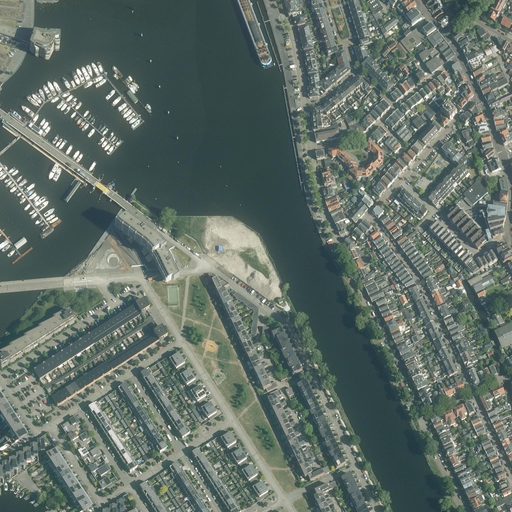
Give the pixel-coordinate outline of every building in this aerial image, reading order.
[(0,0),(0,17),(23,21),(25,4),(0,0)] [(285,4),(287,10),(304,5),(302,0),(299,0),(297,0),(292,2),(291,0),(287,1),(288,3),(285,4)] [(373,15),(374,17),(378,14),(384,10),(381,7),(381,6),(376,0),(372,0),(367,4),(373,15)] [(397,0),(395,2),(391,5),(395,10),(397,9),(408,0),(407,0),(397,0)] [(413,3),(409,0),(408,0),(397,9),(400,13),(413,3)] [(442,4),(439,0),(429,0),(426,3),(433,12),(442,4)] [(498,1),(495,5),(502,9),(504,4),(498,1)] [(417,8),(413,3),(400,13),(404,18),(417,8)] [(304,5),(287,10),(289,17),(292,16),(293,18),(297,17),(296,14),(297,14),(296,13),(306,10),(304,5)] [(495,5),(493,10),(499,13),(502,9),(495,5)] [(433,12),(437,17),(444,11),(441,6),(433,12)] [(406,25),(418,15),(417,13),(417,12),(416,11),(415,11),(415,10),(403,20),(406,25)] [(449,10),(439,19),(444,24),(454,15),(449,10)] [(492,10),(490,14),(497,18),(499,13),(493,10),(492,10)] [(497,18),(490,14),(487,19),(499,25),(500,23),(496,21),(497,18)] [(418,15),(410,21),(406,25),(410,29),(422,19),(421,19),(422,18),(421,16),(419,16),(418,15)] [(306,17),(296,20),(296,22),(295,24),(296,25),(297,26),(298,27),(304,25),(305,25),(304,21),(307,19),(306,17)] [(384,28),(387,32),(399,22),(395,18),(384,28)] [(431,25),(428,21),(410,36),(401,43),(408,53),(409,54),(416,48),(426,41),(428,39),(422,32),(431,25)] [(27,36),(24,36),(24,34),(0,25),(0,42),(19,49),(20,46),(24,47),(30,49),(29,50),(34,54),(35,53),(44,58),(45,57),(50,57),(54,48),(59,48),(60,39),(45,38),(44,40),(34,38),(27,36)] [(434,29),(431,25),(422,32),(428,39),(437,32),(436,31),(435,29),(434,29)] [(318,38),(322,37),(331,34),(331,33),(331,32),(331,31),(330,30),(330,29),(321,32),(322,35),(318,36),(318,38)] [(359,37),(368,34),(370,33),(369,29),(366,29),(357,32),(357,33),(357,34),(357,35),(358,35),(359,37)] [(481,39),(486,35),(482,29),(477,33),(479,36),(481,39)] [(438,32),(437,32),(428,39),(426,41),(430,46),(431,48),(433,50),(443,43),(445,41),(441,37),(438,32)] [(458,44),(466,39),(468,38),(467,35),(465,37),(461,32),(452,38),(455,42),(456,42),(457,43),(457,44),(458,44)] [(321,43),(324,42),(333,39),(332,38),(333,37),(332,35),(331,34),(322,37),(323,40),(318,42),(319,45),(322,44),(321,43)] [(462,49),(462,50),(468,48),(471,47),(466,39),(458,44),(460,49),(461,49),(462,49)] [(426,41),(416,48),(422,55),(431,48),(430,46),(426,41)] [(450,48),(445,41),(443,43),(443,44),(433,53),(433,55),(436,59),(450,48)] [(404,57),(408,53),(401,43),(397,46),(395,47),(399,51),(404,57)] [(443,44),(443,43),(433,50),(431,48),(422,55),(419,57),(423,63),(431,56),(432,57),(433,55),(433,53),(443,44)] [(455,56),(450,48),(436,59),(439,63),(445,59),(447,63),(455,56)] [(466,59),(469,66),(473,73),(482,67),(483,67),(481,62),(485,60),(481,52),(471,56),(471,55),(472,54),(471,51),(470,52),(468,48),(462,50),(466,59)] [(0,71),(4,73),(12,59),(0,52),(0,71)] [(436,59),(433,55),(432,57),(431,56),(423,63),(426,67),(430,64),(433,62),(436,59)] [(358,60),(359,65),(368,62),(369,61),(370,59),(369,56),(367,57),(358,60)] [(439,63),(436,59),(433,62),(438,69),(442,67),(439,63)] [(364,71),(371,65),(371,64),(370,65),(369,63),(370,62),(369,61),(368,62),(359,65),(360,66),(364,71)] [(371,65),(364,71),(366,73),(367,73),(368,73),(377,65),(375,63),(375,64),(373,62),(371,64),(370,62),(369,63),(370,65),(371,64),(371,65)] [(433,62),(430,64),(435,72),(438,69),(433,62)] [(462,71),(458,63),(452,68),(455,75),(462,71)] [(430,64),(426,67),(432,75),(435,72),(430,64)] [(473,73),(472,73),(475,78),(488,71),(485,66),(473,73)] [(339,71),(344,77),(351,71),(349,67),(341,70),(341,69),(339,71)] [(369,76),(372,78),(378,72),(376,70),(377,69),(375,68),(369,74),(370,75),(369,76)] [(334,72),(341,80),(344,77),(339,71),(338,69),(334,72)] [(413,73),(415,76),(420,83),(425,80),(418,70),(413,73)] [(331,76),(337,83),(341,80),(334,72),(331,76)] [(375,81),(376,82),(383,75),(381,74),(380,74),(378,72),(372,78),(375,81)] [(453,78),(454,82),(464,77),(462,72),(455,76),(453,78)] [(446,85),(444,87),(449,94),(452,91),(447,85),(449,84),(447,81),(450,79),(446,73),(441,77),(446,85)] [(475,79),(479,86),(486,82),(484,77),(487,75),(486,73),(475,79)] [(479,86),(481,92),(506,80),(503,74),(487,81),(487,82),(486,82),(479,86)] [(377,83),(379,86),(386,80),(383,78),(384,77),(383,75),(376,82),(377,82),(377,83)] [(327,79),(333,86),(337,83),(331,76),(327,79)] [(444,87),(446,85),(441,77),(438,79),(444,87)] [(464,77),(454,82),(458,87),(460,85),(467,82),(464,77)] [(355,81),(361,88),(362,90),(364,89),(365,91),(364,92),(368,95),(372,91),(359,78),(358,79),(357,79),(356,80),(355,81)] [(406,83),(403,86),(408,93),(412,90),(415,87),(407,78),(404,80),(406,83)] [(323,82),(329,89),(333,86),(327,79),(323,82)] [(383,88),(384,89),(390,83),(389,81),(388,82),(386,80),(379,86),(382,89),(383,88)] [(484,97),(493,93),(500,89),(505,87),(508,86),(506,80),(481,92),(484,97)] [(353,83),(351,85),(362,98),(364,96),(360,91),(359,90),(361,88),(355,81),(354,81),(353,82),(353,83)] [(390,83),(384,89),(384,90),(384,91),(389,95),(394,90),(392,88),(393,87),(391,85),(392,84),(394,86),(396,84),(392,81),(390,83)] [(441,87),(436,81),(432,84),(437,91),(441,87)] [(321,84),(321,86),(321,88),(322,88),(326,93),(329,89),(323,82),(321,84)] [(432,84),(427,87),(432,93),(436,90),(432,84)] [(347,88),(353,95),(355,93),(356,95),(360,100),(362,98),(351,85),(349,86),(347,87),(347,88)] [(461,97),(463,98),(464,99),(468,102),(471,98),(474,96),(469,85),(463,89),(465,93),(461,97)] [(408,93),(403,86),(399,89),(404,96),(408,93)] [(427,87),(424,91),(428,96),(428,97),(429,98),(431,97),(430,95),(432,93),(427,87)] [(345,90),(343,91),(354,105),(356,103),(352,98),(351,97),(353,95),(347,88),(346,88),(345,89),(345,90)] [(398,90),(394,93),(400,100),(404,97),(398,90)] [(339,94),(345,102),(347,100),(348,101),(348,102),(352,107),(354,105),(343,91),(341,93),(340,93),(339,94)] [(428,96),(424,91),(419,94),(425,101),(427,100),(425,99),(428,97),(428,96)] [(400,100),(394,93),(390,96),(396,103),(400,100)] [(493,93),(484,97),(485,98),(484,98),(487,104),(488,104),(494,101),(493,98),(495,97),(493,93)] [(337,97),(335,98),(346,111),(348,110),(344,105),(343,103),(345,102),(339,94),(339,95),(338,95),(337,96),(337,97)] [(419,95),(414,98),(419,104),(422,101),(422,102),(424,102),(423,100),(419,95)] [(501,103),(504,109),(505,109),(511,108),(508,100),(511,98),(511,97),(511,95),(494,103),(488,105),(491,111),(500,107),(499,104),(501,103)] [(467,103),(464,99),(463,98),(460,96),(458,99),(459,99),(456,103),(458,105),(456,107),(460,111),(462,108),(467,103)] [(446,102),(444,99),(444,100),(441,97),(435,103),(439,108),(446,102)] [(331,101),(337,108),(338,110),(340,109),(344,113),(346,111),(335,98),(333,100),(332,100),(331,101)] [(414,98),(410,101),(415,107),(419,104),(414,98)] [(383,103),(381,104),(381,105),(387,111),(391,108),(385,101),(382,99),(380,100),(383,103)] [(329,103),(327,105),(338,118),(340,116),(336,111),(336,112),(335,110),(337,108),(331,101),(331,102),(330,102),(329,103)] [(415,107),(410,101),(406,104),(411,110),(415,107)] [(375,105),(377,106),(384,114),(387,111),(381,105),(381,104),(378,102),(375,105)] [(441,113),(450,121),(450,122),(457,114),(450,106),(451,105),(449,103),(441,113)] [(475,115),(477,118),(482,116),(483,115),(479,107),(478,106),(477,104),(475,104),(469,111),(472,114),(473,116),(475,115)] [(323,108),(329,115),(331,113),(332,115),(336,120),(338,118),(327,105),(325,107),(324,106),(323,107),(323,108)] [(408,114),(411,117),(413,116),(405,105),(400,109),(405,116),(408,114)] [(384,114),(377,106),(373,110),(381,117),(384,114)] [(425,112),(424,113),(431,121),(436,115),(434,113),(428,106),(425,108),(427,110),(425,112)] [(365,107),(364,109),(370,115),(376,122),(380,118),(374,112),(372,114),(365,107)] [(505,109),(504,109),(502,110),(492,113),(492,114),(494,121),(511,117),(511,116),(511,107),(511,108),(505,109)] [(311,114),(312,115),(324,114),(327,117),(329,115),(323,108),(322,109),(320,109),(311,110),(311,111),(311,112),(311,113),(311,114)] [(399,111),(395,114),(402,120),(405,117),(399,111)] [(450,121),(441,113),(439,111),(436,114),(440,118),(443,120),(440,123),(441,124),(441,125),(444,128),(450,121)] [(368,118),(366,119),(373,126),(376,122),(370,116),(367,113),(365,115),(368,118)] [(460,120),(465,125),(469,121),(470,123),(472,121),(471,117),(467,113),(464,117),(464,116),(460,120)] [(395,114),(392,117),(398,124),(400,122),(403,125),(404,123),(402,120),(395,114)] [(482,116),(477,118),(474,120),(475,122),(473,123),(476,127),(485,126),(482,116)] [(346,120),(348,125),(355,121),(351,117),(346,120)] [(364,121),(363,122),(369,129),(373,126),(366,119),(364,117),(362,118),(364,121)] [(392,117),(389,120),(395,127),(398,124),(392,117)] [(417,131),(418,132),(418,133),(420,134),(425,129),(428,126),(426,123),(421,117),(412,124),(418,131),(417,131)] [(506,126),(511,117),(494,121),(494,122),(495,128),(509,126),(509,125),(506,126)] [(362,128),(366,132),(369,129),(363,122),(361,120),(359,122),(361,124),(360,126),(362,128)] [(395,127),(389,120),(385,123),(392,130),(393,128),(396,131),(398,129),(395,127)] [(432,127),(432,128),(439,134),(443,129),(436,123),(434,122),(432,123),(434,125),(432,127)] [(31,123),(28,128),(40,137),(43,132),(31,123)] [(0,124),(0,131),(12,140),(15,135),(0,124)] [(330,124),(313,126),(313,128),(313,129),(313,130),(314,131),(314,132),(319,131),(318,130),(323,130),(322,127),(324,127),(331,126),(330,124)] [(315,133),(315,135),(316,143),(327,141),(331,141),(340,139),(339,131),(337,124),(331,127),(318,132),(315,133)] [(395,134),(399,137),(405,131),(404,129),(406,126),(405,125),(402,127),(395,134)] [(489,132),(487,125),(477,127),(478,134),(481,133),(489,132)] [(381,128),(378,131),(384,137),(387,134),(381,128)] [(432,128),(427,133),(434,139),(439,134),(432,128)] [(511,129),(498,131),(499,133),(501,139),(511,134),(511,129)] [(378,131),(374,134),(381,141),(382,139),(385,142),(387,140),(384,137),(378,131)] [(399,137),(402,140),(408,134),(405,131),(399,137)] [(461,134),(466,145),(472,142),(471,131),(461,134)] [(427,133),(423,137),(430,143),(434,139),(427,133)] [(480,135),(482,147),(490,144),(489,142),(490,142),(489,133),(482,135),(480,135)] [(371,137),(371,138),(373,139),(377,144),(379,142),(382,145),(383,143),(381,141),(374,134),(371,137)] [(408,134),(402,140),(405,144),(412,137),(408,134)] [(511,134),(501,139),(504,146),(511,143),(511,142),(511,134)] [(423,137),(419,141),(426,148),(430,143),(423,137)] [(363,145),(366,149),(373,142),(371,140),(373,139),(371,138),(370,139),(365,143),(363,144),(363,145)] [(385,144),(388,148),(395,141),(391,138),(385,144)] [(416,139),(413,142),(423,151),(426,148),(419,141),(416,139)] [(388,148),(391,151),(398,145),(395,141),(388,148)] [(370,153),(371,152),(376,147),(374,145),(375,144),(373,142),(366,149),(370,153)] [(416,146),(414,148),(420,154),(423,151),(413,142),(412,143),(416,146)] [(445,153),(446,154),(451,148),(451,149),(452,148),(453,147),(454,145),(450,142),(441,151),(444,153),(445,153)] [(17,143),(4,155),(7,159),(21,147),(17,143)] [(482,155),(489,153),(490,151),(489,149),(492,148),(493,148),(491,143),(490,144),(482,147),(483,150),(481,151),(482,155)] [(389,153),(388,154),(389,156),(393,152),(395,154),(401,148),(398,145),(391,151),(389,153)] [(411,151),(417,157),(420,154),(414,148),(411,145),(410,146),(413,149),(411,151)] [(373,154),(374,154),(375,153),(383,153),(377,146),(376,147),(371,152),(373,154)] [(448,157),(449,158),(455,152),(457,150),(453,147),(452,148),(451,149),(451,148),(446,154),(445,155),(447,158),(448,157)] [(337,157),(339,159),(344,153),(339,149),(334,150),(336,158),(337,157)] [(490,151),(489,153),(484,157),(480,161),(482,163),(486,159),(488,161),(495,155),(495,154),(493,149),(490,151)] [(324,151),(316,153),(315,153),(317,161),(325,159),(324,151)] [(411,151),(407,156),(413,161),(417,157),(411,151)] [(450,160),(452,163),(459,156),(455,152),(449,158),(451,159),(450,160)] [(338,159),(342,163),(348,156),(346,154),(345,155),(344,153),(339,159),(338,159)] [(407,156),(403,153),(402,154),(406,158),(403,161),(408,166),(412,162),(406,157),(407,156)] [(456,164),(458,166),(465,158),(461,154),(459,156),(452,163),(455,165),(456,164)] [(342,163),(347,167),(352,160),(351,159),(351,158),(348,156),(342,163)] [(458,166),(460,168),(466,167),(466,164),(469,161),(465,158),(458,166)] [(375,162),(374,162),(375,163),(376,163),(380,168),(381,167),(382,168),(384,166),(383,165),(383,159),(374,159),(374,161),(375,162)] [(488,163),(484,167),(486,175),(489,174),(492,173),(502,170),(497,159),(488,163)] [(331,160),(325,161),(326,168),(331,167),(333,169),(336,167),(332,163),(331,160)] [(347,167),(351,170),(355,165),(356,164),(356,163),(355,162),(354,162),(352,160),(347,167)] [(400,161),(397,164),(404,170),(407,168),(400,161)] [(372,163),(369,166),(374,171),(377,168),(378,169),(380,171),(383,169),(381,167),(380,168),(376,163),(375,163),(374,162),(373,163),(372,163)] [(392,164),(395,167),(402,174),(404,170),(397,164),(396,165),(393,163),(392,164)] [(350,173),(354,177),(356,175),(356,174),(358,172),(357,171),(358,170),(357,169),(358,168),(355,165),(351,170),(349,172),(350,172),(350,173)] [(367,169),(366,170),(368,171),(368,178),(369,177),(371,179),(372,177),(371,176),(372,174),(372,173),(374,171),(369,166),(366,168),(367,169)] [(390,166),(389,168),(398,177),(402,174),(395,167),(393,169),(390,166)] [(460,168),(457,170),(465,178),(469,174),(467,172),(466,171),(466,167),(460,168)] [(391,172),(389,175),(395,181),(399,177),(398,177),(389,168),(387,169),(391,172)] [(322,176),(323,180),(333,177),(332,175),(331,175),(330,172),(329,172),(328,171),(327,169),(321,171),(322,175),(322,176)] [(359,179),(363,178),(362,170),(359,170),(358,170),(357,171),(358,172),(356,174),(356,175),(354,177),(356,179),(357,181),(359,179)] [(362,170),(363,178),(368,178),(368,181),(369,182),(372,180),(371,179),(369,177),(368,178),(368,171),(366,170),(365,170),(362,170)] [(455,171),(453,173),(462,181),(465,178),(457,170),(456,171),(455,171)] [(384,173),(382,175),(392,184),(395,181),(389,175),(385,171),(384,173)] [(392,184),(382,175),(381,174),(381,173),(379,176),(383,180),(383,181),(381,180),(380,181),(381,182),(381,183),(387,189),(392,184)] [(450,178),(456,184),(458,185),(462,181),(453,173),(450,176),(451,177),(450,178)] [(473,206),(488,194),(485,186),(483,184),(484,182),(485,182),(483,177),(482,177),(463,195),(473,206)] [(334,185),(333,182),(335,182),(334,178),(323,181),(324,181),(323,182),(323,184),(324,184),(325,187),(331,185),(334,185)] [(448,178),(446,181),(453,187),(456,184),(450,178),(449,179),(448,178)] [(444,184),(443,186),(451,193),(455,189),(453,187),(446,181),(443,184),(444,184)] [(376,185),(375,186),(383,194),(386,190),(380,184),(379,184),(377,186),(376,185)] [(383,194),(375,186),(373,188),(375,189),(373,192),(379,198),(383,194)] [(441,186),(439,189),(448,197),(451,193),(443,186),(442,187),(441,186)] [(323,190),(325,200),(327,201),(328,199),(333,198),(331,188),(323,190)] [(437,192),(436,193),(444,201),(448,197),(439,189),(436,191),(437,192)] [(399,204),(400,204),(408,195),(405,193),(403,192),(395,201),(399,204)] [(431,197),(432,197),(438,203),(439,203),(441,205),(444,201),(436,193),(435,194),(434,194),(431,197)] [(500,204),(507,204),(508,200),(508,196),(507,196),(508,194),(504,193),(501,193),(500,196),(500,204)] [(400,204),(404,207),(411,199),(410,198),(411,198),(408,195),(400,204)] [(361,202),(363,203),(369,209),(373,204),(367,199),(365,197),(361,202)] [(432,197),(433,198),(432,199),(431,198),(429,201),(436,208),(439,203),(438,203),(432,197)] [(326,202),(328,208),(339,204),(336,198),(326,202)] [(464,200),(471,207),(473,206),(466,198),(464,200)] [(404,207),(408,211),(416,202),(413,200),(412,200),(411,199),(404,207)] [(408,211),(411,215),(419,207),(418,205),(416,202),(408,211)] [(458,206),(456,208),(456,207),(446,217),(448,220),(478,250),(486,242),(487,243),(488,242),(489,243),(492,242),(492,241),(491,241),(491,240),(493,240),(504,236),(503,231),(503,230),(504,225),(506,220),(507,205),(494,204),(480,202),(479,206),(487,230),(483,231),(460,208),(458,206)] [(328,208),(330,214),(341,209),(339,204),(328,208)] [(360,206),(358,208),(365,214),(368,211),(361,204),(359,205),(360,206)] [(330,214),(333,220),(344,214),(345,214),(349,210),(346,207),(344,207),(341,209),(330,214)] [(378,207),(372,214),(378,219),(384,213),(378,207)] [(415,218),(417,216),(423,209),(421,207),(420,208),(419,207),(411,215),(415,218)] [(358,208),(355,211),(362,217),(365,214),(358,208)] [(423,209),(417,216),(421,220),(427,214),(425,213),(426,212),(423,209)] [(355,211),(352,215),(359,221),(362,217),(355,211)] [(126,215),(124,214),(114,228),(143,271),(158,270),(160,275),(165,285),(167,284),(172,280),(173,283),(178,279),(177,277),(176,273),(172,266),(175,264),(170,253),(169,252),(168,250),(167,249),(167,248),(166,247),(164,244),(161,242),(159,239),(156,237),(139,224),(137,223),(136,222),(135,222),(134,223),(133,224),(134,225),(130,222),(126,215)] [(333,220),(336,225),(342,222),(346,220),(344,214),(333,220)] [(359,221),(352,215),(349,218),(356,224),(359,221)] [(380,221),(384,226),(390,222),(386,216),(380,221)] [(362,225),(369,232),(371,234),(373,232),(371,230),(373,228),(365,221),(362,225)] [(342,222),(336,225),(337,227),(339,232),(341,236),(345,234),(348,233),(342,222)] [(395,227),(390,222),(384,226),(389,232),(395,227)] [(429,229),(432,233),(439,226),(436,222),(429,229)] [(365,235),(368,237),(369,236),(367,234),(369,232),(362,225),(358,229),(362,232),(365,235)] [(432,233),(436,236),(443,230),(439,226),(432,233)] [(396,227),(395,227),(389,232),(392,236),(401,229),(400,227),(397,229),(396,227)] [(364,235),(365,235),(362,232),(362,233),(358,229),(354,233),(360,239),(364,235)] [(401,229),(392,236),(395,240),(402,235),(400,233),(402,231),(401,229)] [(436,236),(439,240),(446,233),(443,230),(436,236)] [(369,242),(369,243),(370,244),(372,243),(373,242),(380,237),(376,232),(370,237),(372,240),(369,242)] [(439,240),(442,243),(449,237),(446,233),(439,240)] [(397,243),(400,247),(413,237),(411,235),(409,237),(406,239),(404,237),(397,243)] [(350,237),(344,244),(347,247),(346,248),(350,251),(357,248),(355,246),(357,244),(350,237)] [(371,246),(373,249),(383,241),(380,237),(373,242),(374,244),(372,246),(371,246)] [(400,247),(402,250),(411,244),(414,242),(412,240),(414,239),(413,237),(400,247)] [(442,243),(446,247),(453,240),(449,237),(442,243)] [(446,247),(449,250),(456,244),(453,240),(446,247)] [(373,249),(372,249),(374,249),(375,250),(377,248),(379,251),(386,245),(383,241),(373,249)] [(402,250),(405,254),(419,244),(418,242),(415,244),(412,246),(411,244),(402,250)] [(405,254),(408,258),(416,252),(415,250),(420,245),(419,244),(405,254)] [(451,256),(453,254),(460,247),(456,244),(449,250),(448,252),(451,256)] [(496,251),(499,257),(510,251),(506,245),(503,247),(502,248),(498,250),(496,251)] [(379,257),(380,257),(389,250),(386,246),(379,252),(380,254),(377,256),(378,258),(379,257)] [(453,254),(456,257),(463,251),(460,247),(453,254)] [(349,253),(350,257),(358,254),(360,253),(358,249),(349,253)] [(383,257),(385,260),(392,254),(389,250),(380,257),(381,259),(383,257)] [(456,257),(460,261),(467,254),(463,251),(456,257)] [(408,258),(410,261),(421,254),(419,252),(417,253),(416,252),(408,258)] [(503,263),(503,265),(511,259),(511,258),(511,257),(511,256),(511,255),(510,252),(500,258),(500,259),(501,261),(502,262),(503,263)] [(493,253),(488,255),(493,264),(498,261),(496,259),(493,253)] [(358,254),(350,257),(352,262),(362,257),(364,256),(363,254),(361,255),(359,256),(358,254)] [(384,264),(385,266),(395,258),(392,254),(385,260),(384,260),(386,262),(384,264)] [(410,261),(413,265),(421,259),(420,257),(422,255),(421,254),(410,261)] [(460,261),(463,264),(470,258),(467,254),(460,261)] [(488,255),(484,258),(489,266),(493,264),(488,255)] [(388,266),(390,268),(398,262),(395,258),(385,266),(383,267),(385,269),(388,266)] [(463,264),(466,268),(473,261),(470,258),(463,264)] [(484,258),(480,260),(485,269),(489,266),(484,258)] [(353,262),(355,267),(362,264),(360,259),(353,262)] [(413,265),(416,269),(426,261),(425,259),(423,261),(421,259),(413,265)] [(480,260),(476,263),(480,271),(485,269),(480,260)] [(416,269),(419,273),(427,266),(426,265),(428,263),(426,261),(416,269)] [(473,261),(466,268),(468,269),(473,275),(480,271),(476,263),(475,263),(476,263),(475,264),(473,262),(474,261),(473,261)] [(386,273),(387,275),(401,265),(398,262),(390,268),(391,270),(389,271),(386,273)] [(434,271),(436,275),(445,268),(441,263),(435,268),(436,270),(434,271)] [(419,273),(422,276),(432,268),(435,266),(433,264),(428,268),(427,266),(419,273)] [(394,273),(395,275),(403,269),(401,265),(387,275),(388,277),(394,273)] [(432,268),(422,276),(424,280),(434,275),(431,272),(433,270),(432,268)] [(367,272),(360,276),(361,280),(378,272),(376,269),(373,270),(374,272),(372,272),(372,273),(369,275),(367,272)] [(394,278),(396,280),(406,272),(403,269),(395,275),(396,277),(394,278)] [(361,280),(363,284),(372,280),(372,278),(376,276),(379,274),(378,272),(361,280)] [(399,280),(400,282),(409,276),(406,272),(396,280),(397,282),(399,280)] [(208,275),(214,287),(223,283),(214,276),(213,275),(212,275),(208,275)] [(472,286),(476,294),(494,284),(490,276),(484,280),(483,281),(481,276),(480,277),(479,275),(468,282),(471,287),(472,286)] [(401,288),(402,287),(412,280),(409,276),(400,282),(402,284),(400,286),(401,288)] [(364,285),(365,289),(375,284),(384,279),(383,277),(378,279),(378,280),(374,282),(373,280),(364,285)] [(412,280),(402,287),(401,288),(402,290),(405,287),(406,288),(415,284),(412,280)] [(427,286),(429,290),(436,286),(435,285),(439,283),(438,281),(427,286)] [(215,288),(218,293),(226,289),(230,287),(223,283),(214,287),(214,288),(215,288)] [(375,284),(365,289),(369,297),(381,291),(380,290),(378,291),(375,284)] [(218,293),(220,297),(228,294),(226,290),(226,289),(218,293)] [(407,298),(408,299),(419,294),(418,290),(410,294),(411,296),(407,298)] [(369,297),(372,303),(385,297),(382,291),(369,297)] [(431,295),(433,299),(446,294),(445,291),(443,292),(443,291),(441,292),(442,293),(440,294),(439,292),(431,295)] [(221,300),(222,302),(230,298),(228,294),(220,297),(219,298),(220,301),(221,300)] [(387,304),(387,303),(389,302),(388,301),(397,296),(395,294),(391,296),(376,303),(378,308),(387,304)] [(433,299),(435,303),(443,300),(442,298),(447,296),(446,294),(433,299)] [(410,307),(405,297),(399,299),(403,306),(405,305),(407,309),(410,307)] [(421,297),(413,301),(414,303),(410,305),(411,306),(423,301),(421,297)] [(493,302),(496,307),(504,302),(502,297),(493,302)] [(221,303),(223,308),(233,303),(230,298),(222,302),(221,303)] [(137,304),(143,313),(149,309),(148,308),(149,308),(144,300),(137,304)] [(415,309),(416,311),(426,307),(423,302),(416,305),(418,308),(415,309)] [(437,308),(439,312),(447,309),(446,307),(452,304),(451,302),(450,302),(437,308)] [(226,310),(227,312),(235,308),(233,303),(223,308),(225,311),(226,310)] [(133,308),(138,316),(143,313),(137,304),(132,307),(133,308)] [(379,309),(381,314),(394,308),(397,307),(396,304),(393,306),(393,305),(392,306),(391,305),(390,306),(390,307),(388,308),(387,306),(379,309)] [(128,311),(134,319),(138,316),(133,308),(132,307),(128,310),(128,311)] [(420,312),(421,315),(428,312),(426,307),(416,311),(417,313),(420,312)] [(226,312),(228,317),(237,313),(235,308),(227,312),(226,312)] [(381,314),(383,319),(393,315),(392,312),(396,311),(394,308),(381,314)] [(439,312),(441,316),(455,310),(454,308),(448,311),(447,309),(439,312)] [(124,313),(130,322),(134,319),(128,311),(128,310),(124,313)] [(455,310),(441,316),(443,321),(451,317),(450,315),(456,313),(455,310)] [(54,320),(60,329),(75,320),(69,311),(59,315),(59,316),(60,317),(54,320)] [(393,315),(383,319),(386,324),(394,320),(393,318),(399,315),(401,318),(405,316),(403,311),(398,313),(393,315)] [(420,320),(421,322),(431,317),(428,312),(421,315),(422,318),(420,320)] [(120,316),(125,325),(130,322),(124,313),(120,316)] [(230,320),(231,322),(240,318),(237,313),(228,317),(229,320),(230,320)] [(444,321),(446,326),(453,323),(452,320),(456,318),(460,316),(463,315),(463,313),(462,313),(459,314),(458,315),(457,315),(455,316),(444,321)] [(492,318),(495,322),(502,319),(499,314),(492,318)] [(115,318),(121,327),(125,325),(120,316),(115,318)] [(431,317),(421,322),(422,324),(424,323),(426,326),(433,322),(431,317)] [(111,321),(117,330),(121,327),(115,318),(111,321)] [(230,322),(233,327),(242,323),(240,318),(231,322),(230,322)] [(502,319),(495,322),(497,327),(500,326),(501,328),(505,326),(502,319)] [(39,330),(45,339),(60,329),(54,320),(45,325),(46,327),(39,330)] [(107,324),(112,333),(117,330),(111,321),(107,324)] [(388,328),(389,330),(403,323),(402,321),(396,324),(395,321),(386,325),(386,326),(387,328),(388,328)] [(447,327),(449,332),(460,327),(459,324),(458,322),(454,324),(447,327)] [(235,330),(236,331),(236,332),(244,328),(242,323),(233,327),(234,330),(235,330)] [(391,336),(402,330),(401,328),(404,326),(403,323),(389,330),(390,332),(390,333),(389,334),(390,335),(391,335),(391,336)] [(425,331),(426,333),(436,328),(433,323),(426,326),(428,330),(425,331)] [(511,323),(499,330),(494,332),(502,349),(511,344),(511,323)] [(102,327),(108,336),(112,333),(107,324),(102,327)] [(402,330),(391,336),(392,337),(392,338),(392,339),(392,340),(393,340),(394,341),(402,337),(400,334),(406,332),(412,329),(411,326),(405,329),(402,330)] [(98,329),(104,338),(108,336),(102,327),(98,329)] [(460,327),(449,332),(451,337),(463,331),(462,329),(461,327),(460,327)] [(161,328),(154,332),(160,341),(167,337),(162,329),(161,328)] [(235,332),(237,337),(247,333),(244,328),(236,332),(236,331),(235,332)] [(430,334),(431,337),(438,333),(436,328),(426,333),(427,335),(430,334)] [(94,332),(100,341),(104,338),(98,329),(94,332)] [(25,339),(30,348),(45,339),(39,330),(30,334),(30,335),(31,336),(25,339)] [(275,340),(276,340),(285,335),(283,330),(278,332),(272,335),(275,340)] [(463,332),(451,338),(454,342),(464,337),(463,335),(469,332),(468,330),(463,332)] [(88,336),(94,345),(100,341),(94,332),(88,336)] [(154,332),(150,335),(156,344),(160,341),(154,332)] [(240,340),(240,341),(241,341),(257,334),(257,332),(248,336),(247,333),(237,337),(239,340),(240,340)] [(432,339),(433,342),(441,339),(438,333),(431,337),(428,338),(429,340),(432,339)] [(239,342),(242,347),(251,342),(250,339),(255,336),(256,336),(256,335),(257,335),(257,334),(241,341),(240,341),(239,342)] [(150,335),(145,338),(151,347),(156,344),(150,335)] [(276,340),(278,344),(287,340),(285,335),(276,340)] [(84,339),(90,348),(94,345),(88,336),(84,339)] [(145,338),(141,341),(147,350),(151,347),(145,338)] [(396,345),(396,347),(410,340),(409,338),(403,340),(402,338),(394,342),(394,343),(394,344),(395,345),(396,345)] [(25,339),(15,344),(16,346),(10,349),(16,358),(30,348),(25,339)] [(79,341),(85,350),(90,348),(84,339),(79,341)] [(432,346),(433,348),(443,344),(441,339),(433,342),(435,345),(432,346)] [(454,344),(456,348),(468,343),(466,339),(462,340),(454,344)] [(278,344),(280,349),(289,345),(287,340),(278,344)] [(75,344),(81,353),(85,350),(79,341),(75,344)] [(141,341),(137,343),(143,352),(147,350),(141,341)] [(397,347),(399,352),(409,348),(408,345),(411,344),(410,341),(397,347)] [(244,349),(245,351),(258,345),(258,343),(253,346),(251,342),(242,347),(243,350),(244,349)] [(137,343),(133,346),(138,355),(143,352),(137,343)] [(409,348),(399,352),(400,354),(398,355),(400,358),(401,357),(401,358),(410,354),(409,351),(415,348),(414,348),(420,345),(419,343),(415,345),(414,346),(409,348)] [(456,348),(458,352),(466,349),(465,347),(469,345),(468,343),(456,348)] [(70,347),(76,356),(81,353),(75,344),(70,347)] [(443,344),(433,348),(434,350),(437,349),(438,352),(446,349),(443,344)] [(244,351),(246,356),(256,352),(254,349),(259,346),(258,345),(245,351),(244,351)] [(280,349),(282,353),(291,349),(289,345),(280,349)] [(133,346),(128,349),(134,358),(138,355),(133,346)] [(66,350),(72,359),(76,356),(70,347),(66,350)] [(16,358),(10,349),(1,353),(1,354),(2,355),(0,355),(0,365),(1,367),(16,358)] [(128,349),(124,352),(130,361),(134,358),(128,349)] [(282,353),(284,358),(294,354),(291,349),(282,353)] [(61,353),(67,362),(72,359),(66,350),(61,353)] [(437,357),(438,360),(448,355),(446,350),(439,353),(440,356),(437,357)] [(460,357),(462,361),(470,357),(469,355),(473,353),(473,351),(460,357)] [(124,352),(120,354),(125,363),(130,361),(124,352)] [(249,359),(250,361),(263,355),(262,353),(257,356),(256,352),(246,356),(248,360),(249,359)] [(57,356),(62,365),(67,362),(61,353),(57,356)] [(170,361),(172,365),(181,359),(179,355),(178,356),(176,353),(165,359),(168,363),(170,361)] [(413,353),(402,358),(402,359),(402,360),(402,361),(403,361),(404,362),(404,363),(410,361),(413,359),(419,356),(418,354),(415,356),(413,353)] [(120,354),(115,357),(121,366),(125,363),(120,354)] [(284,358),(287,363),(296,358),(294,354),(284,358)] [(249,361),(251,366),(260,362),(259,359),(264,356),(263,355),(250,361),(249,361)] [(442,360),(444,363),(451,360),(448,355),(438,360),(439,362),(442,360)] [(52,359),(58,368),(62,365),(57,356),(52,359)] [(115,357),(111,360),(117,369),(121,366),(115,357)] [(287,363),(289,367),(298,363),(296,358),(287,363)] [(52,359),(48,362),(53,371),(58,368),(52,359)] [(181,359),(172,365),(176,370),(177,369),(178,371),(185,367),(183,363),(184,363),(181,359)] [(413,359),(410,361),(410,362),(405,364),(406,366),(405,366),(406,366),(405,367),(406,369),(407,369),(415,365),(413,359)] [(477,359),(464,365),(466,369),(474,366),(473,363),(477,361),(477,359)] [(111,360),(106,363),(112,372),(117,369),(111,360)] [(442,368),(443,370),(453,365),(451,360),(444,363),(445,366),(442,368)] [(48,362),(45,364),(43,365),(49,374),(53,371),(48,362)] [(254,369),(254,371),(268,365),(267,363),(262,365),(260,362),(251,366),(253,369),(254,369)] [(106,363),(102,366),(108,375),(112,372),(106,363)] [(289,367),(291,372),(300,368),(298,363),(289,367)] [(408,374),(409,376),(420,371),(418,368),(422,366),(420,364),(407,370),(408,372),(408,374)] [(43,365),(38,368),(44,377),(49,374),(43,365)] [(253,371),(256,376),(265,372),(263,368),(268,366),(268,365),(254,371),(253,371)] [(443,370),(445,374),(455,369),(453,365),(443,370)] [(102,366),(97,369),(103,378),(108,375),(102,366)] [(488,369),(492,378),(498,376),(494,367),(493,366),(488,369)] [(473,371),(468,373),(474,385),(476,386),(481,384),(475,370),(476,370),(474,367),(472,368),(473,371)] [(44,377),(38,368),(34,371),(40,380),(44,377)] [(300,368),(291,372),(293,377),(302,372),(300,368)] [(97,369),(93,372),(98,381),(103,378),(97,369)] [(181,378),(183,381),(192,376),(190,372),(189,373),(186,369),(176,376),(178,380),(179,380),(178,379),(181,378)] [(455,369),(445,374),(443,375),(444,377),(447,376),(448,378),(457,374),(455,370),(456,370),(455,369)] [(477,369),(476,370),(475,370),(481,384),(486,381),(482,373),(479,375),(477,369)] [(486,371),(483,373),(487,381),(492,378),(487,369),(485,370),(486,371)] [(140,378),(142,380),(151,374),(148,370),(141,375),(140,375),(142,377),(141,378),(141,377),(140,378)] [(420,371),(409,376),(410,378),(411,379),(412,381),(426,375),(425,372),(421,374),(420,371)] [(93,372),(88,375),(94,384),(98,381),(93,372)] [(258,379),(259,380),(272,374),(271,373),(267,375),(265,372),(256,376),(257,379),(258,379)] [(145,382),(146,384),(154,379),(151,374),(142,380),(144,383),(144,382),(145,382)] [(258,381),(260,386),(270,381),(268,378),(273,376),(272,374),(259,380),(258,381)] [(88,375),(84,378),(89,387),(94,384),(88,375)] [(413,385),(414,387),(425,382),(424,379),(427,378),(426,375),(413,382),(414,384),(413,385)] [(192,376),(183,381),(186,387),(187,387),(186,386),(187,386),(189,388),(196,384),(193,380),(194,379),(192,376)] [(455,380),(456,383),(461,392),(462,392),(464,392),(465,389),(461,381),(459,382),(457,379),(456,376),(454,377),(455,380)] [(84,378),(79,381),(85,390),(89,387),(84,378)] [(449,380),(452,385),(456,394),(457,394),(458,394),(460,393),(460,392),(461,392),(456,383),(454,384),(453,381),(452,381),(451,378),(449,380)] [(146,384),(149,389),(157,384),(154,379),(146,384)] [(79,381),(74,384),(80,393),(85,390),(79,381)] [(270,381),(260,386),(262,389),(263,388),(264,391),(266,389),(268,393),(278,388),(276,383),(271,385),(270,381)] [(445,382),(446,384),(452,396),(453,396),(454,396),(455,396),(456,395),(456,394),(452,385),(450,386),(448,383),(447,381),(445,382)] [(298,386),(300,391),(309,387),(307,382),(298,386)] [(425,382),(414,387),(415,390),(417,390),(418,392),(431,386),(430,384),(427,386),(425,382)] [(440,383),(441,385),(447,399),(449,398),(450,398),(451,398),(451,397),(452,396),(446,384),(443,385),(442,382),(440,383)] [(74,384),(70,387),(75,395),(76,396),(80,393),(74,384)] [(118,389),(121,394),(130,388),(128,385),(128,386),(127,386),(126,384),(118,389)] [(149,389),(152,394),(160,388),(157,384),(149,389)] [(189,396),(191,394),(194,398),(203,392),(200,388),(199,389),(197,385),(186,392),(189,396)] [(441,385),(439,386),(441,391),(442,391),(438,393),(442,401),(443,401),(445,401),(445,400),(447,399),(441,385)] [(70,387),(65,390),(71,399),(76,396),(75,395),(70,387)] [(300,391),(302,395),(311,391),(309,387),(300,391)] [(122,400),(132,394),(130,391),(131,391),(132,390),(130,388),(121,394),(124,399),(122,400)] [(152,394),(155,398),(165,392),(165,391),(163,393),(160,388),(152,394)] [(421,398),(421,399),(428,395),(427,392),(430,391),(429,388),(418,393),(419,395),(419,396),(419,398),(421,398)] [(498,389),(497,390),(500,397),(505,395),(502,388),(501,388),(500,388),(499,388),(498,389)] [(441,402),(441,401),(437,393),(434,395),(434,394),(435,393),(433,389),(430,390),(430,391),(436,404),(438,403),(439,403),(441,403),(441,402)] [(65,390),(61,392),(67,401),(71,399),(65,390)] [(268,400),(270,405),(271,405),(279,401),(277,398),(282,395),(280,390),(269,395),(271,399),(268,400)] [(500,397),(497,390),(495,391),(494,391),(493,391),(492,392),(495,400),(500,397)] [(302,395),(304,400),(313,396),(311,391),(302,395)] [(61,392),(56,395),(62,404),(67,401),(61,392)] [(155,398),(158,403),(168,396),(165,392),(155,398)] [(203,392),(194,398),(197,403),(198,402),(199,404),(206,400),(204,396),(205,396),(203,392)] [(490,392),(485,395),(489,402),(494,400),(490,392)] [(122,400),(125,404),(135,398),(132,394),(122,400)] [(423,404),(430,400),(429,398),(432,396),(431,394),(428,395),(421,399),(422,400),(421,402),(422,403),(423,404)] [(62,404),(56,395),(52,398),(57,408),(62,404)] [(481,397),(480,399),(483,405),(487,403),(489,402),(485,395),(481,397)] [(158,403),(161,407),(171,401),(169,402),(166,398),(168,397),(168,396),(158,403)] [(304,400),(307,405),(316,400),(313,396),(304,400)] [(128,409),(138,403),(135,398),(125,404),(125,405),(127,404),(130,408),(128,409)] [(430,400),(423,404),(424,406),(424,407),(424,409),(426,409),(436,405),(435,404),(432,405),(432,403),(434,402),(433,399),(430,400)] [(307,405),(309,409),(318,405),(316,400),(307,405)] [(161,407),(164,412),(174,405),(171,401),(161,407)] [(272,408),(273,410),(286,404),(285,402),(280,404),(279,401),(271,405),(270,405),(269,405),(271,409),(272,408)] [(202,411),(204,414),(213,408),(211,405),(210,406),(208,402),(197,409),(198,411),(199,412),(200,412),(201,411),(202,411)] [(88,411),(90,414),(101,407),(98,403),(97,404),(96,404),(96,403),(96,404),(88,409),(88,408),(88,409),(89,411),(88,411)] [(128,409),(131,414),(141,407),(138,403),(128,409)] [(476,413),(471,404),(469,403),(464,405),(469,416),(476,413)] [(487,403),(483,405),(486,411),(487,413),(492,410),(491,409),(490,409),(487,403)] [(272,410),(274,415),(283,411),(282,408),(287,405),(286,404),(273,410),(272,410)] [(0,416),(11,410),(7,405),(0,409),(0,413),(1,416),(0,416)] [(164,412),(167,416),(175,411),(172,407),(174,406),(174,405),(164,412)] [(309,409),(311,414),(320,410),(318,405),(309,409)] [(460,408),(458,408),(466,424),(468,423),(466,419),(465,416),(468,415),(467,414),(463,406),(462,406),(460,407),(460,408)] [(92,416),(94,418),(102,413),(99,409),(101,408),(101,407),(90,414),(91,417),(92,416)] [(134,418),(144,412),(141,407),(131,414),(133,413),(135,417),(134,418)] [(501,407),(487,414),(490,419),(497,415),(495,413),(499,411),(499,410),(502,409),(501,407)] [(213,408),(204,414),(205,415),(202,416),(205,420),(207,419),(208,420),(208,419),(209,419),(210,421),(217,416),(215,413),(216,412),(213,408)] [(466,424),(458,408),(457,409),(456,409),(455,409),(454,410),(454,411),(453,411),(457,420),(460,419),(461,421),(462,422),(462,421),(464,425),(466,424)] [(2,423),(14,415),(11,410),(0,416),(0,417),(1,416),(5,421),(2,423)] [(311,414),(313,419),(322,414),(320,410),(311,414)] [(167,416),(170,421),(178,416),(175,411),(167,416)] [(277,418),(277,420),(291,413),(290,412),(285,414),(283,411),(274,415),(276,418),(277,418)] [(449,413),(447,414),(453,426),(455,425),(453,420),(456,419),(452,411),(451,411),(449,412),(449,413)] [(134,418),(137,423),(147,416),(144,412),(134,418)] [(94,418),(97,423),(105,418),(102,413),(94,418)] [(276,420),(279,425),(288,421),(286,417),(291,415),(291,413),(277,420),(276,420)] [(313,419),(315,423),(324,419),(322,414),(313,419)] [(453,426),(447,414),(445,414),(444,414),(443,415),(443,416),(442,416),(447,426),(450,425),(451,427),(453,426)] [(5,428),(17,420),(14,415),(2,423),(5,421),(8,426),(5,428)] [(139,422),(142,426),(150,421),(147,416),(137,423),(139,422)] [(170,421),(173,425),(181,420),(178,416),(170,421)] [(434,426),(441,422),(444,421),(442,418),(441,416),(438,417),(431,420),(431,421),(431,422),(431,423),(432,424),(433,424),(434,426)] [(490,420),(492,425),(503,420),(506,418),(505,416),(502,417),(498,419),(497,416),(490,420)] [(68,426),(71,431),(76,428),(81,425),(78,421),(77,422),(75,418),(62,426),(64,429),(68,426)] [(97,423),(100,427),(108,422),(105,418),(97,423)] [(467,426),(468,428),(480,422),(478,418),(470,422),(471,424),(467,426)] [(315,423),(317,428),(327,423),(324,419),(315,423)] [(8,433),(20,425),(17,420),(5,428),(8,426),(11,431),(8,433)] [(173,425),(176,430),(185,424),(185,423),(184,424),(181,420),(173,425)] [(142,426),(145,431),(153,425),(150,421),(142,426)] [(281,428),(282,429),(282,430),(295,423),(295,422),(290,424),(288,421),(279,425),(280,428),(281,428)] [(100,427),(103,432),(111,427),(108,422),(100,427)] [(435,429),(436,431),(443,428),(446,426),(445,424),(442,425),(441,422),(434,426),(433,426),(434,426),(433,427),(434,429),(435,429)] [(493,425),(495,430),(504,426),(503,426),(502,426),(500,422),(493,425)] [(281,430),(283,435),(293,430),(291,427),(296,425),(295,423),(282,430),(282,429),(281,430)] [(317,428),(320,432),(329,428),(327,423),(317,428)] [(176,433),(178,436),(189,429),(185,424),(176,430),(177,433),(176,433)] [(12,438),(24,430),(20,425),(8,433),(9,433),(9,432),(13,437),(12,438)] [(106,436),(114,431),(116,430),(113,425),(111,427),(103,432),(106,436)] [(145,431),(147,435),(156,430),(153,425),(145,431)] [(467,438),(468,438),(484,430),(482,426),(474,430),(475,432),(471,434),(466,436),(467,438)] [(495,430),(497,435),(505,432),(503,428),(504,427),(504,426),(495,430)] [(70,438),(72,442),(85,434),(83,431),(79,433),(76,428),(71,431),(66,435),(69,439),(70,438)] [(320,432),(322,437),(331,433),(329,428),(320,432)] [(443,428),(436,431),(436,432),(436,433),(436,434),(438,435),(439,437),(449,431),(448,429),(445,431),(443,428)] [(189,429),(178,436),(179,438),(180,438),(180,437),(182,440),(182,439),(190,434),(191,433),(189,429)] [(24,430),(12,438),(15,436),(18,441),(15,443),(27,435),(24,430)] [(147,435),(150,440),(159,435),(156,430),(147,435)] [(286,437),(287,439),(300,433),(299,432),(294,434),(293,430),(283,435),(285,438),(286,437)] [(484,430),(468,438),(469,439),(473,438),(474,438),(475,440),(486,434),(484,430)] [(106,436),(109,441),(117,436),(114,431),(106,436)] [(452,431),(450,432),(439,437),(440,439),(439,440),(440,441),(441,442),(449,438),(448,436),(453,434),(452,431)] [(220,439),(224,444),(233,438),(230,435),(229,436),(227,432),(220,436),(222,439),(221,439),(220,439)] [(286,440),(288,445),(297,440),(296,437),(301,435),(300,433),(287,439),(286,440)] [(322,437),(324,442),(333,437),(331,433),(322,437)] [(78,442),(81,447),(86,444),(91,441),(89,437),(88,437),(88,438),(85,434),(72,442),(74,445),(78,442)] [(112,446),(121,439),(122,439),(119,434),(117,436),(109,441),(112,446)] [(511,434),(499,440),(501,444),(509,440),(508,438),(511,436),(511,434)] [(150,440),(153,444),(161,439),(159,435),(150,440)] [(444,447),(444,448),(453,443),(452,440),(456,438),(455,436),(441,442),(442,444),(442,445),(442,447),(444,447)] [(324,442),(326,446),(335,442),(333,437),(324,442)] [(41,441),(37,441),(38,452),(45,452),(44,441),(46,441),(45,438),(41,439),(41,441)] [(233,438),(224,444),(227,450),(227,449),(228,449),(229,451),(236,446),(234,443),(235,442),(233,438)] [(112,446),(115,450),(124,444),(121,439),(112,446)] [(154,450),(155,450),(166,443),(164,441),(163,442),(161,439),(153,444),(156,449),(154,450)] [(290,447),(291,449),(305,443),(304,441),(299,444),(297,440),(288,445),(289,448),(290,447)] [(478,448),(478,450),(491,444),(489,440),(481,444),(482,446),(478,448)] [(326,446),(328,451),(337,447),(335,442),(326,446)] [(166,443),(155,450),(158,455),(159,454),(159,453),(160,454),(167,449),(168,449),(166,446),(167,446),(166,443)] [(290,449),(293,454),(302,450),(300,447),(305,444),(305,443),(291,449),(290,449)] [(445,451),(446,453),(461,446),(460,444),(455,446),(453,443),(444,448),(443,449),(444,451),(445,451)] [(80,454),(83,458),(95,450),(93,447),(90,449),(86,444),(81,447),(76,450),(79,455),(79,454),(80,454)] [(115,450),(118,455),(127,448),(124,444),(115,450)] [(482,453),(485,452),(492,448),(491,444),(478,450),(477,451),(478,453),(481,451),(482,453)] [(461,446),(446,453),(447,455),(447,456),(447,458),(448,458),(449,458),(459,454),(457,451),(462,449),(461,446)] [(47,463),(59,455),(54,447),(53,448),(54,448),(47,452),(49,454),(44,458),(46,457),(50,461),(47,463)] [(328,451),(330,455),(340,451),(337,447),(328,451)] [(118,455),(120,459),(129,454),(126,450),(127,449),(127,448),(118,455)] [(232,457),(234,461),(243,455),(241,451),(240,452),(238,448),(227,455),(230,459),(232,457)] [(479,459),(482,458),(494,452),(492,448),(485,452),(486,454),(478,457),(479,459)] [(192,457),(193,460),(202,454),(199,449),(192,454),(191,454),(193,457),(192,457)] [(88,458),(91,463),(92,463),(96,460),(97,460),(102,457),(99,453),(98,453),(99,453),(98,454),(95,450),(83,458),(84,461),(88,458)] [(295,457),(296,459),(309,453),(308,451),(304,453),(302,450),(293,454),(294,457),(295,457)] [(330,455),(333,460),(342,456),(340,451),(330,455)] [(494,452),(482,458),(483,460),(484,461),(486,460),(485,459),(487,458),(488,460),(496,456),(494,452)] [(295,459),(297,464),(307,460),(305,456),(310,454),(309,453),(296,459),(295,459)] [(452,464),(464,458),(468,456),(467,453),(463,454),(463,453),(461,453),(463,457),(458,459),(457,456),(449,459),(449,460),(449,461),(450,462),(451,462),(451,463),(452,464)] [(120,459),(123,464),(131,458),(129,454),(120,459)] [(196,461),(198,464),(206,459),(202,454),(193,460),(195,462),(196,461)] [(50,468),(62,461),(59,455),(47,463),(50,462),(53,466),(50,468)] [(243,455),(234,461),(238,466),(239,465),(240,467),(247,463),(245,459),(246,458),(243,455)] [(333,460),(335,465),(344,460),(342,456),(333,460)] [(486,465),(487,467),(499,461),(496,457),(489,460),(490,463),(486,465)] [(124,467),(125,469),(136,462),(134,463),(131,458),(123,464),(125,466),(124,467)] [(454,469),(462,466),(460,462),(465,460),(464,458),(452,464),(452,466),(452,467),(453,469),(454,469)] [(198,464),(201,468),(209,463),(206,459),(198,464)] [(90,470),(93,474),(105,465),(104,463),(100,465),(97,460),(96,460),(92,463),(91,463),(86,466),(89,471),(90,471),(89,470),(90,470)] [(300,467),(300,468),(301,469),(314,462),(313,461),(308,463),(307,460),(297,464),(299,467),(300,467)] [(344,460),(335,465),(337,469),(346,465),(344,460)] [(53,473),(65,466),(62,461),(50,468),(53,467),(56,471),(53,473)] [(499,461),(487,467),(488,469),(492,467),(493,470),(501,466),(499,461)] [(136,462),(125,469),(127,472),(127,471),(128,471),(130,473),(137,468),(138,468),(137,468),(138,467),(139,467),(136,462)] [(299,469),(302,474),(311,470),(310,466),(314,464),(314,462),(301,469),(300,468),(299,469)] [(462,466),(454,469),(455,471),(454,472),(455,473),(456,474),(464,470),(463,467),(469,464),(468,462),(462,466)] [(169,469),(172,473),(181,467),(180,465),(179,465),(179,466),(177,463),(177,464),(169,469),(169,468),(169,469)] [(201,468),(203,473),(213,467),(213,466),(211,467),(209,463),(201,468)] [(99,474),(102,479),(107,476),(112,473),(109,468),(109,469),(108,469),(105,465),(93,474),(95,476),(99,474)] [(243,474),(245,477),(254,471),(252,468),(250,468),(248,465),(238,472),(240,476),(241,475),(240,475),(243,474)] [(57,478),(69,471),(65,466),(53,473),(54,473),(58,478),(57,478)] [(170,475),(174,479),(183,473),(182,470),(183,470),(181,467),(172,473),(170,475)] [(203,473),(206,477),(216,471),(213,467),(203,473)] [(459,480),(467,476),(466,474),(472,471),(471,469),(457,475),(458,477),(457,478),(458,480),(459,480)] [(305,479),(308,477),(316,473),(316,472),(313,473),(311,470),(302,474),(303,477),(304,477),(305,479)] [(308,477),(311,482),(319,478),(323,476),(324,476),(322,470),(321,471),(316,473),(308,477)] [(60,483),(72,476),(69,471),(57,478),(57,479),(59,477),(63,482),(60,483)] [(206,477),(209,482),(217,477),(215,472),(216,471),(206,477)] [(254,471),(245,477),(248,483),(249,482),(248,482),(249,481),(251,484),(258,479),(255,476),(256,475),(254,471)] [(175,478),(178,483),(186,478),(183,473),(174,479),(174,480),(175,478)] [(504,473),(497,476),(494,477),(497,483),(506,478),(504,473)] [(342,479),(344,484),(353,480),(351,475),(342,479)] [(63,488),(63,489),(75,481),(72,476),(60,483),(60,484),(63,482),(66,487),(63,488)] [(102,479),(97,482),(100,487),(100,486),(101,486),(103,490),(116,482),(114,479),(110,481),(107,476),(102,479)] [(462,486),(481,477),(480,476),(475,479),(474,477),(469,479),(467,477),(459,481),(460,481),(459,482),(460,484),(461,484),(462,486)] [(209,482),(212,487),(220,481),(217,477),(209,482)] [(464,491),(472,488),(470,483),(480,479),(480,480),(482,479),(481,477),(462,486),(463,488),(462,489),(463,491),(464,491)] [(178,483),(181,487),(189,482),(186,478),(178,483)] [(212,487),(215,491),(226,484),(223,480),(220,481),(212,487)] [(344,484),(346,488),(355,484),(353,480),(344,484)] [(66,493),(66,494),(79,486),(75,481),(63,489),(64,488),(67,493),(66,493)] [(252,488),(256,494),(265,488),(262,484),(261,485),(259,481),(252,486),(253,488),(253,489),(252,488)] [(139,491),(141,493),(152,486),(149,482),(148,483),(147,483),(140,488),(139,488),(141,490),(140,491),(139,491)] [(181,487),(184,492),(192,487),(189,482),(181,487)] [(218,496),(226,490),(229,489),(226,484),(215,491),(218,496)] [(346,488),(348,493),(357,489),(355,484),(346,488)] [(498,492),(499,494),(509,489),(508,487),(509,487),(508,485),(507,485),(507,484),(499,488),(501,491),(498,492)] [(315,492),(317,496),(318,497),(326,493),(330,491),(332,490),(329,485),(328,486),(315,492)] [(70,498),(70,499),(82,491),(79,486),(66,494),(67,494),(68,493),(71,498),(70,498)] [(144,495),(145,498),(155,491),(152,486),(141,493),(143,496),(143,495),(144,495)] [(184,492),(187,497),(195,491),(192,487),(184,492)] [(466,494),(466,495),(467,496),(480,490),(479,488),(479,487),(473,490),(472,488),(464,491),(465,492),(464,493),(465,494),(466,494)] [(265,488),(256,494),(253,495),(258,503),(268,496),(266,492),(267,491),(265,488)] [(348,493),(350,498),(360,493),(357,489),(348,493)] [(509,489),(499,494),(500,496),(503,495),(504,498),(511,494),(511,493),(510,491),(509,489)] [(218,496),(221,500),(231,494),(229,495),(226,490),(218,496)] [(469,501),(470,502),(480,497),(478,494),(476,495),(475,494),(481,491),(480,490),(467,496),(468,499),(467,500),(468,501),(469,501)] [(73,504),(85,496),(82,491),(70,499),(71,498),(74,503),(73,504)] [(145,498),(148,502),(156,497),(154,493),(155,492),(155,491),(145,498)] [(188,502),(198,496),(195,491),(187,497),(190,501),(188,502)] [(314,498),(317,503),(325,499),(323,496),(326,494),(326,493),(318,497),(317,496),(314,498)] [(350,498),(353,502),(362,498),(360,493),(350,498)] [(221,500),(224,505),(234,498),(231,494),(221,500)] [(116,503),(116,511),(128,511),(126,510),(124,510),(124,503),(125,503),(125,502),(129,499),(127,495),(121,499),(120,500),(121,503),(116,503)] [(511,495),(495,503),(497,508),(506,504),(511,502),(511,501),(511,495)] [(76,509),(88,501),(85,496),(73,504),(76,502),(79,507),(76,509)] [(188,502),(191,507),(201,500),(198,496),(188,502)] [(148,502),(151,507),(161,500),(159,501),(156,497),(148,502)] [(472,508),(483,503),(484,503),(481,497),(480,497),(470,502),(471,504),(470,505),(471,507),(472,507),(472,508)] [(224,505),(227,509),(237,503),(237,501),(236,500),(235,499),(234,499),(234,498),(224,505)] [(353,502),(355,507),(364,503),(362,498),(353,502)] [(318,506),(319,508),(332,502),(332,500),(327,502),(325,499),(317,503),(316,503),(317,506),(318,506)] [(151,507),(154,511),(164,505),(161,500),(151,507)] [(194,511),(196,510),(204,505),(201,500),(191,507),(194,511)] [(88,501),(76,509),(79,507),(82,511),(81,511),(82,511),(92,506),(88,501)] [(318,508),(319,511),(322,511),(330,509),(328,505),(333,503),(332,502),(319,508),(318,508)] [(233,511),(238,509),(240,508),(237,503),(227,509),(229,511),(228,511),(233,511)] [(355,507),(357,511),(366,507),(364,503),(355,507)] [(476,511),(483,509),(481,506),(484,505),(483,503),(472,508),(473,510),(473,511),(476,511)]
